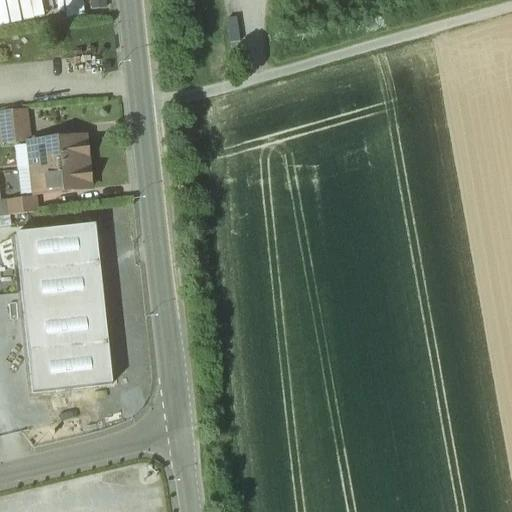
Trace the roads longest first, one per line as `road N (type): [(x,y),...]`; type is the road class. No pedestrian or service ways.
road 1 (unclassified): [(183,435),(129,0)]
road 2 (track): [(511,5),(142,109)]
road 3 (residential): [(0,476),(183,435)]
